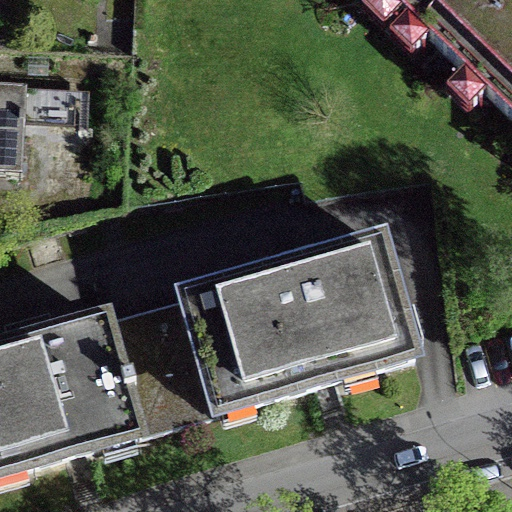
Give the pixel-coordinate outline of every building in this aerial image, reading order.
[(511,0),(371,0),(357,15),(379,37),(402,13),(406,18),(389,35),(412,57),(429,40),(464,74),(448,91),(470,113),(487,96),(511,120),(511,0)] [(26,90),(0,89),(0,177),(22,179),(26,90)] [(73,210),(71,197),(59,199),(61,212),(73,210)] [(173,297),(176,306),(209,423),(212,430),(327,397),(426,368),(388,236),(173,297)] [(176,306),(115,324),(148,440),(209,423),(176,306)] [(151,447),(148,440),(115,324),(112,315),(0,346),(0,490),(78,468),(151,447)]
